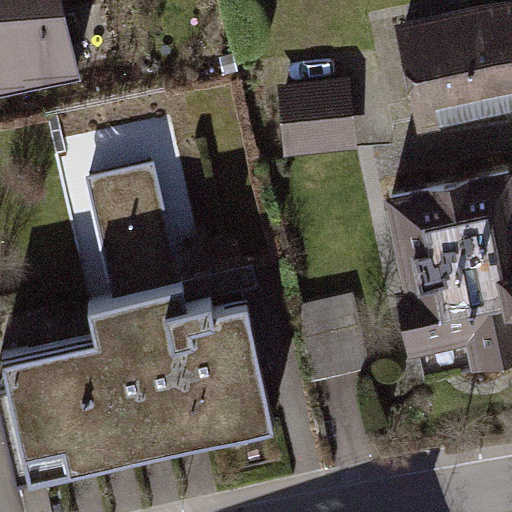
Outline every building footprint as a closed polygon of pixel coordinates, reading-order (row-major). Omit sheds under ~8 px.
[(0,0),(0,86),(79,71),(66,0),(0,0)] [(511,0),(446,0),(451,14),(511,1),(511,0)] [(511,1),(451,14),(398,25),(420,131),(511,112),(511,1)] [(279,86),(286,155),(359,147),(352,78),(279,86)] [(0,364),(0,484),(266,423),(237,297),(184,309),(152,167),(85,182),(112,301),(50,316),(58,351),(0,364)] [(511,173),(385,196),(420,390),(511,373),(511,173)]
